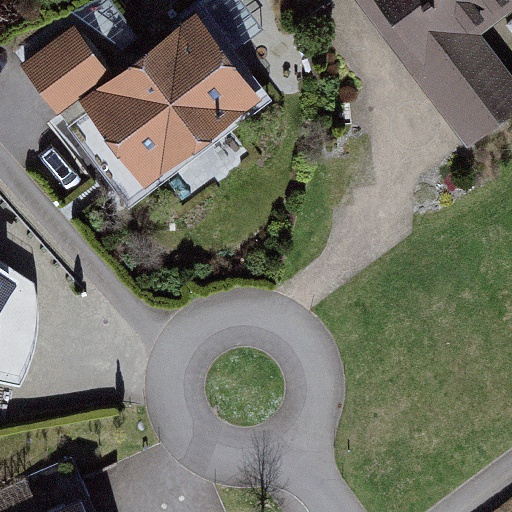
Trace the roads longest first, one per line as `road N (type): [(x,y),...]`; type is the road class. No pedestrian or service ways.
road 1 (residential): [(310,435),(319,411),(316,374),(280,334),(247,327),(217,334),(185,365),(177,397),(184,430),(212,461),(266,468),(300,448)]
road 2 (unknown): [(198,350),(113,289),(0,162)]
